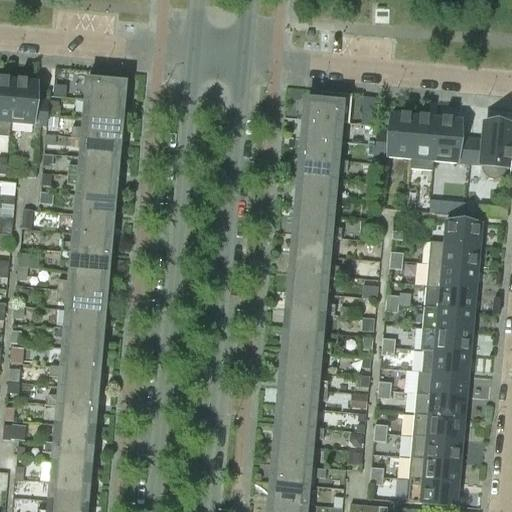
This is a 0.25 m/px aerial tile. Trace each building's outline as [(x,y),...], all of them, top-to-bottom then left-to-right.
[(120,105),(122,85),(109,84),(109,75),(89,73),(86,102),(120,105)] [(14,82),(0,81),(0,138),(9,139),(10,125),(14,82)] [(36,84),(14,82),(10,125),(46,128),(48,103),(35,102),(36,84)] [(305,102),(303,122),(338,125),(347,126),(349,97),(341,96),(320,94),(320,96),(319,103),(305,102)] [(120,105),(86,102),(84,121),(120,124),(121,115),(120,115),(120,105)] [(58,118),(60,106),(48,105),(47,116),(58,118)] [(410,161),(414,118),(390,116),(389,133),(376,132),(373,158),(410,161)] [(439,164),(443,121),(414,118),(410,161),(409,171),(432,173),(432,164),(439,164)] [(57,130),(58,120),(48,119),(47,129),(57,130)] [(120,124),(84,121),(83,130),(71,129),(70,140),(82,141),(117,144),(118,134),(120,134),(120,124)] [(460,123),(443,121),(439,164),(468,167),(470,141),(458,140),(460,123)] [(301,131),(300,141),(302,141),(336,144),(338,125),(303,122),(303,131),(301,131)] [(483,142),(470,141),(468,167),(481,168),(481,169),(481,171),(481,172),(481,173),(482,175),(483,176),(484,177),(486,179),(487,180),(488,180),(490,181),(493,181),(495,181),(497,181),(499,179),(501,179),(503,177),(503,175),(504,174),(505,173),(505,171),(505,170),(506,163),(511,163),(511,151),(507,151),(509,127),(485,125),(483,142)] [(117,144),(82,141),(81,159),(117,163),(118,153),(116,153),(117,144)] [(300,141),(299,150),(301,150),(300,160),(335,163),(335,162),(336,144),(302,141),(300,141)] [(67,167),(66,177),(114,182),(114,172),(116,172),(117,163),(81,159),(80,168),(67,167)] [(297,169),(297,179),(298,179),(333,182),(334,173),(346,174),(347,164),(347,163),(335,162),(335,163),(300,160),(299,169),(297,169)] [(24,172),(24,178),(34,179),(34,170),(28,169),(24,172)] [(66,177),(66,187),(78,188),(77,197),(114,201),(114,191),(113,191),(114,182),(66,177)] [(297,179),(296,188),(297,188),(297,198),(331,201),(333,182),(298,179),(297,179)] [(49,205),(50,195),(40,194),(39,204),(49,205)] [(406,196),(405,213),(413,214),(415,197),(406,196)] [(77,197),(76,217),(110,220),(111,210),(113,210),(114,201),(77,197)] [(1,206),(13,207),(14,199),(2,198),(1,206)] [(294,208),(293,217),(295,217),(329,220),(331,201),(297,198),(296,208),(294,208)] [(456,207),(435,205),(434,215),(455,217),(456,207)] [(478,207),(476,219),(505,222),(506,209),(478,207)] [(22,212),(22,220),(31,220),(32,213),(22,212)] [(76,217),(74,236),(110,239),(111,230),(109,229),(110,220),(76,217)] [(293,217),(292,226),(294,227),(293,236),(328,239),(328,240),(340,241),(340,240),(341,231),(329,230),(329,220),(295,217),(293,217)] [(0,219),(0,227),(11,228),(12,221),(0,219)] [(444,224),(443,245),(443,246),(478,249),(481,227),(444,224)] [(11,228),(0,227),(0,236),(11,237),(11,228)] [(404,234),(391,233),(391,241),(403,243),(404,234)] [(60,244),(59,254),(107,258),(107,248),(109,249),(110,239),(74,236),(73,245),(60,244)] [(291,246),(290,255),(291,255),(326,258),(328,240),(328,239),(293,236),(292,246),(291,246)] [(443,246),(443,245),(429,243),(427,266),(477,271),(478,249),(443,246)] [(59,254),(59,264),(71,265),(70,274),(107,277),(107,268),(106,268),(107,258),(59,254)] [(402,256),(389,254),(389,263),(401,264),(402,256)] [(290,255),(289,265),(291,265),(290,275),(337,279),(338,269),(325,268),(326,258),(291,255),(290,255)] [(18,256),(17,269),(26,270),(37,271),(38,258),(18,256)] [(0,262),(0,270),(7,271),(8,264),(0,262)] [(401,264),(389,263),(388,271),(401,272),(401,264)] [(477,271),(427,266),(425,288),(475,292),(477,271)] [(25,283),(26,270),(17,269),(16,283),(25,283)] [(57,282),(56,292),(103,296),(104,287),(106,287),(107,277),(70,274),(69,283),(57,282)] [(287,284),(286,293),(288,294),(322,297),(323,288),(336,289),(337,279),(290,275),(289,284),(287,284)] [(361,287),(360,300),(376,302),(377,289),(361,287)] [(475,292),(425,288),(423,309),(473,314),(475,292)] [(56,292),(55,302),(68,303),(67,312),(103,316),(104,306),(102,306),(103,296),(56,292)] [(286,293),(285,303),(287,303),(286,313),(321,316),(321,317),(333,318),(333,317),(334,307),(322,306),(322,297),(288,294),(286,293)] [(398,299),(385,298),(385,306),(397,307),(398,299)] [(397,307),(385,306),(384,314),(396,315),(397,307)] [(22,322),(23,308),(14,307),(13,321),(22,322)] [(339,309),(338,317),(349,318),(350,310),(339,309)] [(473,314),(423,309),(421,331),(471,335),(473,314)] [(65,331),(100,334),(100,325),(102,325),(103,316),(67,312),(65,331)] [(284,322),(283,332),(284,332),(319,335),(321,317),(321,316),(286,313),(285,322),(284,322)] [(360,333),(373,334),(374,321),(361,319),(360,333)] [(53,330),(52,340),(64,341),(63,351),(100,354),(100,344),(99,344),(100,334),(65,331),(53,329),(53,330)] [(469,357),(471,335),(421,331),(419,353),(422,354),(433,355),(433,354),(469,357)] [(283,332),(282,341),(284,341),(283,351),(317,354),(317,355),(330,356),(330,355),(331,345),(318,344),(319,335),(284,332),(283,332)] [(19,346),(20,334),(11,333),(10,346),(19,346)] [(359,353),(371,353),(372,340),(361,339),(359,353)] [(394,342),(382,341),(381,349),(393,350),(394,342)] [(21,367),(23,350),(10,349),(8,366),(21,367)] [(393,350),(381,349),(380,357),(393,358),(393,350)] [(62,369),(62,370),(96,373),(97,363),(99,363),(100,354),(63,351),(62,369)] [(280,360),(279,370),(281,370),(316,373),(317,355),(317,354),(283,351),(282,361),(280,360)] [(467,379),(469,357),(433,354),(433,355),(422,354),(420,374),(467,379)] [(369,371),(370,359),(361,358),(360,370),(369,371)] [(49,368),(48,378),(61,380),(60,389),(96,392),(97,382),(95,382),(96,373),(62,370),(62,369),(49,368)] [(279,370),(278,379),(280,380),(279,389),(326,394),(327,384),(315,382),(316,373),(281,370),(279,370)] [(18,385),(19,372),(8,371),(7,384),(18,385)] [(465,400),(467,379),(420,374),(417,374),(415,396),(465,400)] [(369,378),(360,377),(358,389),(368,390),(369,378)] [(390,385),(378,384),(377,392),(390,393),(390,385)] [(46,407),(45,407),(58,409),(58,408),(93,411),(94,401),(95,402),(96,392),(60,389),(59,398),(47,397),(46,407)] [(277,399),(276,408),(278,408),(312,411),(313,402),(325,403),(326,394),(279,389),(278,399),(277,399)] [(390,393),(377,392),(376,400),(389,402),(390,393)] [(366,411),(367,397),(350,396),(348,410),(366,411)] [(465,400),(415,396),(413,417),(463,422),(465,400)] [(58,409),(56,427),(93,430),(93,421),(92,421),(93,411),(58,408),(58,409)] [(276,408),(275,418),(277,418),(276,428),(310,431),(310,430),(312,411),(278,408),(276,408)] [(12,423),(14,410),(5,410),(3,422),(12,423)] [(357,416),(356,423),(365,424),(365,416),(357,416)] [(463,422),(413,417),(411,439),(461,443),(463,422)] [(15,441),(16,426),(3,425),(2,440),(15,441)] [(55,445),(55,446),(89,449),(90,440),(92,440),(93,430),(56,427),(55,445)] [(355,427),(355,435),(364,435),(364,428),(355,427)] [(386,428),(374,427),(373,435),(386,436),(386,428)] [(273,437),(272,446),(274,447),(309,450),(309,441),(322,442),(323,432),(323,431),(310,430),(310,431),(276,428),(275,437),(273,437)] [(386,436),(373,435),(372,443),(385,445),(386,436)] [(461,443),(411,439),(409,460),(459,465),(461,443)] [(42,445),(41,455),(54,456),(53,465),(89,468),(90,459),(88,459),(89,449),(55,446),(55,445),(42,444),(42,445)] [(272,446),(272,456),(273,456),(272,466),(307,469),(309,450),(274,447),(272,446)] [(22,462),(24,449),(16,449),(15,462),(22,462)] [(348,465),(360,466),(361,456),(349,455),(348,465)] [(459,465),(409,460),(407,482),(457,486),(459,465)] [(41,464),(39,483),(51,484),(86,487),(87,478),(88,478),(89,468),(53,465),(41,464)] [(270,476),(269,485),(271,485),(305,488),(307,469),(272,466),(271,476),(270,476)] [(324,480),(325,470),(314,469),(313,480),(324,480)] [(383,471),(370,470),(369,478),(382,479),(383,471)] [(382,479),(369,478),(368,487),(381,488),(382,479)] [(457,486),(407,482),(405,504),(455,509),(457,486)] [(51,484),(49,503),(86,507),(87,497),(85,497),(86,487),(51,484)] [(269,485),(268,494),(270,494),(269,504),(304,507),(305,488),(271,485),(269,485)] [(333,499),(332,509),(341,510),(341,499),(333,499)] [(35,511),(85,511),(86,507),(49,503),(48,511),(42,511),(36,511),(35,511)]
